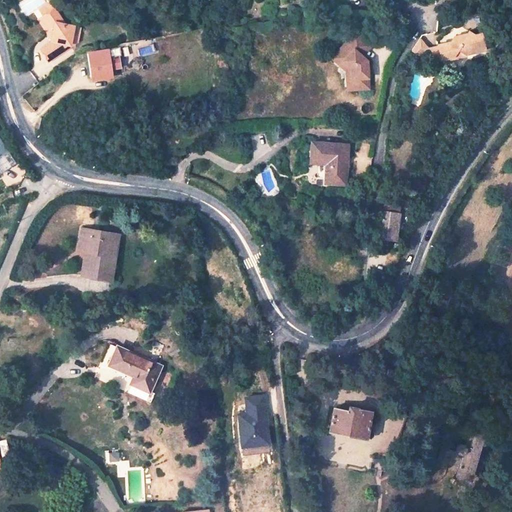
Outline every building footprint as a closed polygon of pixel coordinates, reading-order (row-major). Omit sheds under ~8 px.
[(74,49),(78,28),(70,27),(58,9),(46,17),(54,29),(58,30),(56,44),(44,51),(53,63),(74,49)] [(453,33),(448,42),(439,44),(440,47),(430,50),(433,63),(456,57),(460,50),(466,54),(488,48),(484,32),(475,34),(469,30),(465,37),(464,40),(462,38),(453,33)] [(352,69),(352,71),(353,80),(350,80),(351,93),(373,92),(371,65),(366,60),(360,55),(370,44),(357,32),(335,57),(345,65),(346,64),(352,69)] [(370,44),(360,55),(366,60),(375,48),(370,44)] [(114,76),(112,52),(92,53),(93,78),(114,76)] [(0,171),(11,166),(0,143),(0,171)] [(349,146),(315,143),(313,158),(327,159),(325,184),(347,186),(349,146)] [(400,212),(381,211),(379,234),(398,235),(400,212)] [(119,229),(82,221),(77,244),(84,246),(92,247),(87,270),(109,275),(119,229)] [(79,269),(87,270),(92,247),(84,246),(79,269)] [(154,323),(137,315),(133,324),(140,327),(138,330),(149,334),(154,323)] [(159,361),(116,342),(108,361),(134,372),(130,380),(146,388),(159,361)] [(396,369),(391,367),(388,375),(394,376),(396,369)] [(235,454),(267,452),(262,394),(239,396),(240,412),(232,413),(235,454)] [(373,410),(336,402),(330,427),(366,436),(373,410)] [(462,449),(442,442),(436,458),(444,461),(446,458),(459,462),(456,470),(469,474),(475,457),(488,462),(492,451),(465,442),(462,449)]
